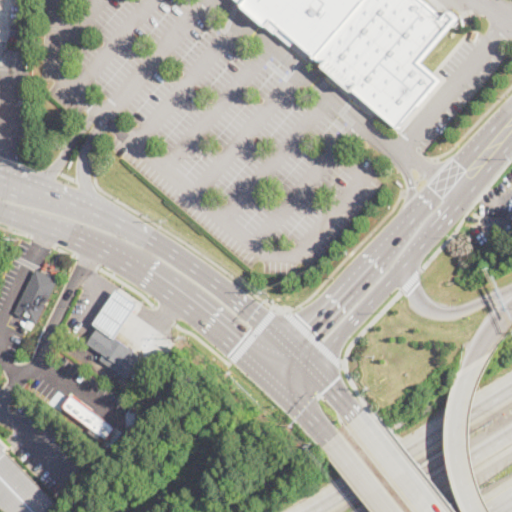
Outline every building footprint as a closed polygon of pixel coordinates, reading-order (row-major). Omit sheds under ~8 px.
[(423,0),(445,19),(451,12),(458,19),(420,63),(440,80),(400,129),(374,105),(369,111),(331,79),(337,73),(282,26),(277,32),(269,25),(269,26),(243,4),(244,3),(240,0),(423,0)] [(58,280),(37,323),(35,322),(31,330),(19,323),(22,316),(15,312),(36,269),(58,280)] [(143,357),(128,378),(101,359),(104,354),(89,343),(100,327),(95,323),(119,290),(139,304),(116,338),(143,357)] [(116,427),(107,438),(65,406),(74,395),(116,427)] [(5,456),(54,506),(47,511),(1,511),(0,510),(0,445),(3,448),(1,451),(5,456)]
